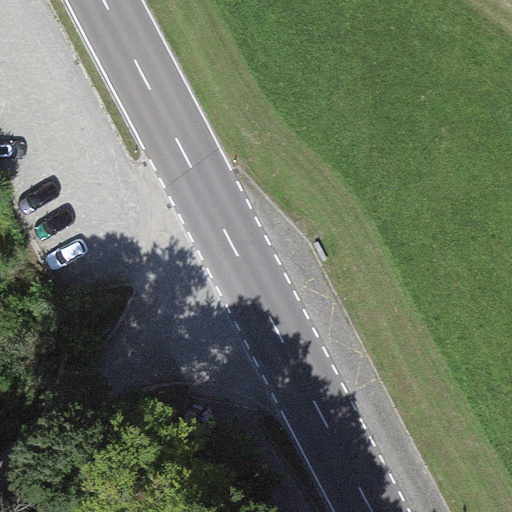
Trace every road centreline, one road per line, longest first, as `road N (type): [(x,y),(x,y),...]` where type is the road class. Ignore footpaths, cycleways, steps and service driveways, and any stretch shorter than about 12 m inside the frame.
road 1 (secondary): [(374,511),(102,0)]
road 2 (track): [(221,235),(0,455)]
